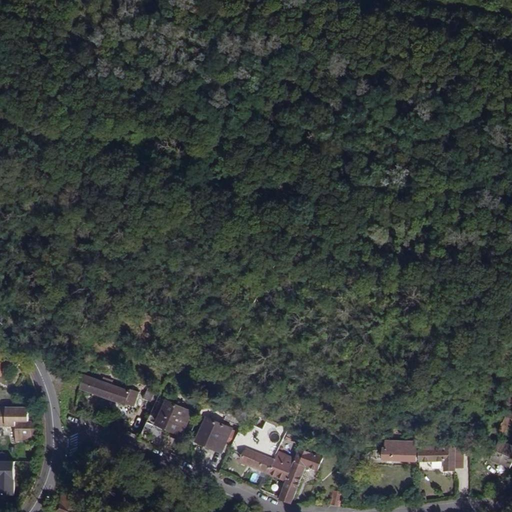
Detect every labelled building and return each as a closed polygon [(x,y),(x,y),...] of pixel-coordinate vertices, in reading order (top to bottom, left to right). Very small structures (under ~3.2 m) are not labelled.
[(34,332),(37,341),(45,338),(42,330),(34,332)] [(133,405),(138,391),(109,381),(109,380),(105,378),(105,379),(104,382),(100,381),(90,378),(82,375),(79,388),(97,394),(106,398),(133,405)] [(148,384),(143,396),(151,399),(155,387),(148,384)] [(157,421),(167,425),(166,429),(181,435),(182,432),(194,403),(168,393),(157,421)] [(0,406),(0,426),(14,427),(14,441),(33,442),(34,422),(28,422),(28,407),(0,406)] [(236,434),(232,442),(231,445),(243,450),(239,460),(250,465),(267,472),(272,460),(271,459),(288,422),(252,406),(245,421),(243,420),(236,434)] [(205,445),(221,452),(226,440),(232,442),(236,434),(238,428),(235,427),(234,430),(206,418),(197,437),(207,442),(205,445)] [(497,432),(502,434),(507,424),(501,422),(500,424),(494,421),(490,431),(496,433),(497,432)] [(300,437),(286,431),(283,437),(298,443),(300,437)] [(510,468),(511,462),(511,445),(498,440),(490,460),(510,468)] [(382,448),(381,460),(409,461),(415,461),(415,449),(405,448),(405,442),(384,441),(384,448),(382,448)] [(315,462),(319,464),(322,457),(298,448),(294,459),(286,480),(283,488),(279,499),(291,503),(305,466),(312,469),(315,462)] [(454,471),(453,449),(418,450),(418,461),(444,461),(444,471),(454,471)] [(267,472),(286,480),(294,459),(276,452),(274,454),(272,460),(267,472)] [(0,495),(15,496),(15,460),(0,460),(0,495)] [(357,471),(359,465),(353,463),(350,469),(357,471)] [(248,469),(265,477),(267,472),(250,465),(248,469)] [(348,475),(354,478),(357,471),(350,469),(348,475)] [(357,490),(357,506),(370,505),(369,489),(357,490)] [(76,511),(83,497),(66,491),(65,495),(63,500),(59,510),(57,511),(76,511)] [(333,491),(330,504),(331,504),(339,506),(342,492),(333,491)]
